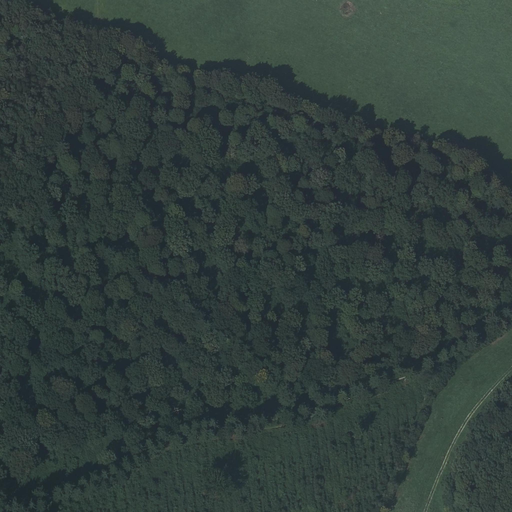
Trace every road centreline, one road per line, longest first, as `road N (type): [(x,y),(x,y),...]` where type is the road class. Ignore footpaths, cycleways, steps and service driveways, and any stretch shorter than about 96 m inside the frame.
road 1 (track): [(3,0),(205,87),(453,162),(511,224)]
road 2 (track): [(126,56),(0,222)]
